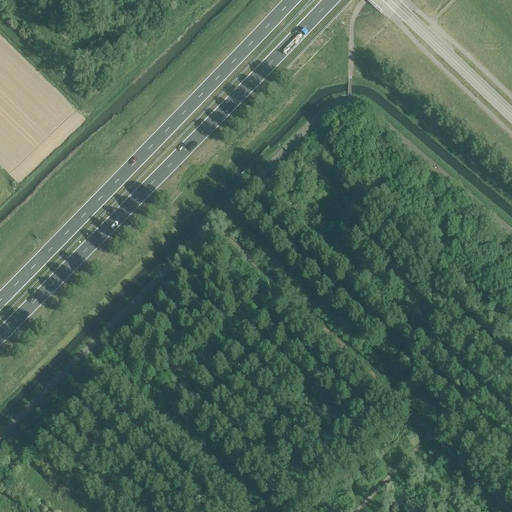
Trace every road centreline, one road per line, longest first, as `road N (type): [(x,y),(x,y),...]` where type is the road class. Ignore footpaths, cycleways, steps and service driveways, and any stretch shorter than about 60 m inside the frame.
road 1 (trunk): [(0,334),(331,0)]
road 2 (trunk): [(291,0),(0,297)]
road 3 (track): [(432,433),(211,226)]
road 4 (track): [(262,511),(86,350)]
road 5 (track): [(510,511),(432,433),(353,511)]
road 6 (secondary): [(511,116),(389,0)]
